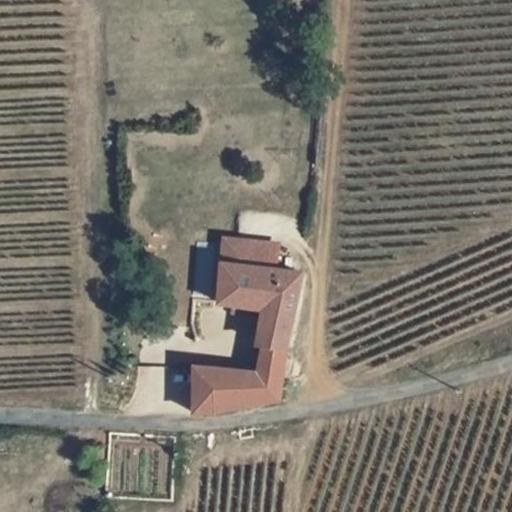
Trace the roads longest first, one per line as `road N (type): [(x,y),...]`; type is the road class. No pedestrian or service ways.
road 1 (unclassified): [(0,415),(175,425),(254,417),(511,361)]
road 2 (track): [(317,408),(345,0)]
